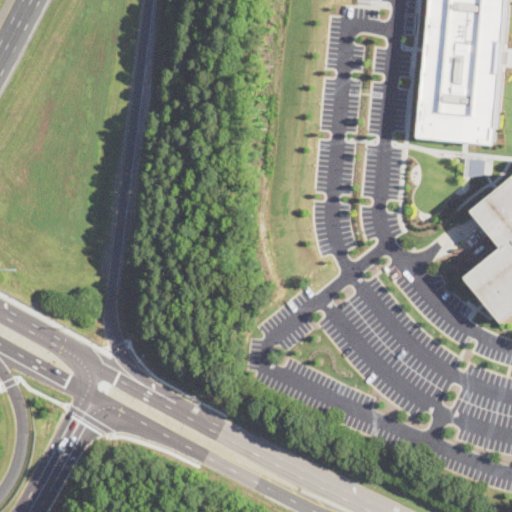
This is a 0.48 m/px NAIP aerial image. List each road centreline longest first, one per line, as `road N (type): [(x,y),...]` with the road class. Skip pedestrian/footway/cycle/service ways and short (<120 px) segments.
road 1 (motorway): [(147,389),(118,346),(110,301),(149,0)]
road 2 (secondary): [(385,511),(147,389)]
road 3 (secondary): [(92,393),(310,508)]
road 4 (motorway): [(0,366),(22,431),(0,494)]
